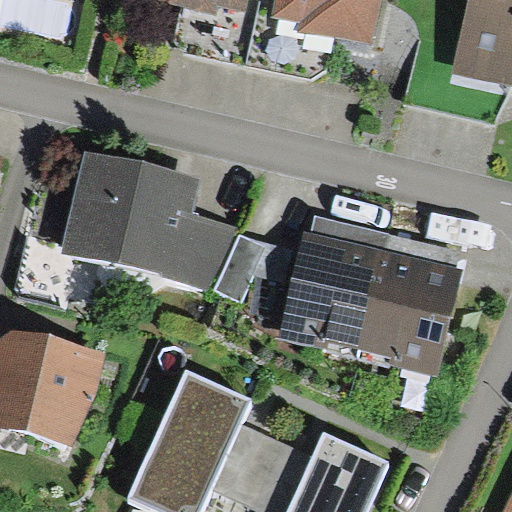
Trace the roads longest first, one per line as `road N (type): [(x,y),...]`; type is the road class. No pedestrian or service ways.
road 1 (residential): [(511,214),(0,91)]
road 2 (residential): [(428,511),(511,329)]
